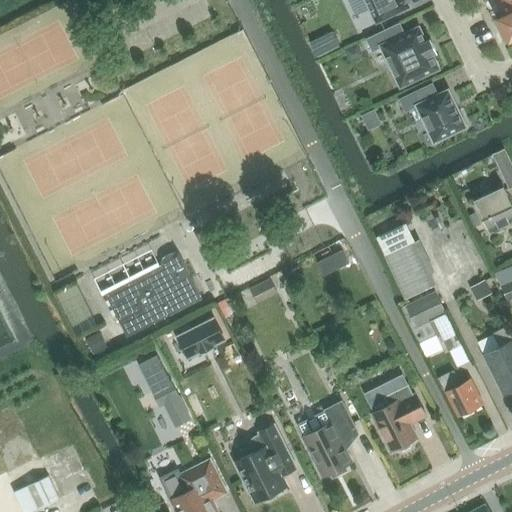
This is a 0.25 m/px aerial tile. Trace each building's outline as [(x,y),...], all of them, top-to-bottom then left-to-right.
[(365,0),(376,22),(407,7),(408,8),(409,7),(408,5),(408,6),(405,0),(365,0)] [(511,0),(496,0),(499,5),(498,6),(498,7),(500,6),(504,14),(504,15),(511,11),(511,0)] [(511,11),(504,15),(504,14),(498,17),(509,40),(511,38),(511,11)] [(399,23),(366,39),(372,51),(381,47),(400,87),(437,69),(437,70),(438,69),(438,67),(431,54),(434,53),(436,52),(435,51),(431,41),(430,40),(429,41),(426,42),(419,29),(419,27),(417,28),(404,34),(399,23)] [(332,31),(310,42),(317,56),(339,45),(332,31)] [(357,46),(346,51),(350,60),(361,54),(357,46)] [(400,99),(405,111),(416,106),(416,107),(416,106),(433,141),(434,143),(435,142),(465,128),(466,127),(466,126),(459,113),(455,104),(449,91),(448,89),(447,90),(437,95),(432,84),(400,99)] [(374,109),(361,115),(368,131),(382,124),(374,109)] [(509,189),(511,187),(511,165),(504,149),(493,154),(509,189)] [(489,232),(493,231),(495,232),(500,229),(501,227),(511,221),(511,204),(503,186),(474,200),(489,232)] [(474,213),(469,216),(474,227),(480,224),(474,213)] [(382,253),(414,239),(406,219),(373,234),(382,253)] [(433,286),(413,242),(385,255),(406,299),(433,286)] [(343,250),(317,263),(324,276),(349,263),(343,250)] [(127,336),(202,299),(180,256),(178,253),(175,252),(171,253),(165,256),(162,258),(161,262),(162,265),(105,294),(127,336)] [(69,296),(86,288),(79,274),(62,282),(69,296)] [(271,279),(251,290),(259,304),(279,293),(271,279)] [(484,281),(471,287),(477,298),(490,291),(484,281)] [(511,281),(501,286),(507,301),(511,299),(511,281)] [(435,291),(401,308),(419,344),(439,334),(431,320),(446,312),(435,291)] [(225,300),(218,304),(225,317),(232,313),(225,300)] [(215,318),(189,331),(198,348),(214,339),(217,344),(227,339),(215,318)] [(500,347),(484,355),(503,394),(511,390),(511,392),(511,336),(506,326),(493,333),(500,347)] [(99,332),(86,340),(93,354),(107,347),(99,332)] [(157,355),(139,364),(161,406),(165,404),(176,426),(191,418),(172,380),(170,381),(157,355)] [(453,371),(440,378),(460,416),(483,405),(470,379),(460,384),(453,371)] [(377,430),(379,429),(390,451),(397,448),(399,450),(402,451),(410,447),(411,444),(410,441),(417,438),(409,421),(413,419),(414,421),(426,415),(415,394),(413,395),(408,385),(384,397),(388,405),(371,413),(373,418),(371,419),(377,430)] [(303,436),(323,476),(330,473),(332,477),(347,470),(345,465),(352,462),(342,442),(358,434),(342,401),(325,410),(331,422),(303,436)] [(250,445),(251,447),(253,453),(235,462),(255,502),(265,497),(266,500),(279,494),(277,490),(287,485),(282,475),(296,468),(274,425),(259,432),(260,434),(254,437),(252,439),(250,441),(250,445)] [(177,469),(160,478),(171,499),(177,511),(217,511),(211,499),(226,492),(210,461),(180,475),(177,469)] [(48,476),(15,491),(24,511),(29,511),(59,499),(48,476)]
